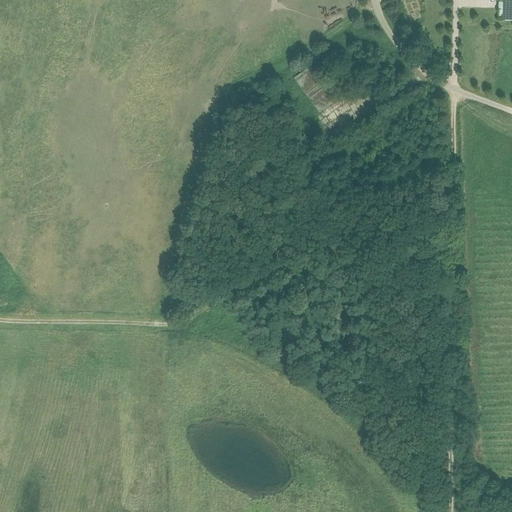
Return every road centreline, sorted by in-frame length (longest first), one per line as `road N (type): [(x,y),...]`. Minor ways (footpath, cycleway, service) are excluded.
road 1 (track): [(0,318),(160,323),(451,187)]
road 2 (track): [(451,187),(449,511)]
road 3 (unclassified): [(511,112),(419,70),(381,27),(371,0)]
